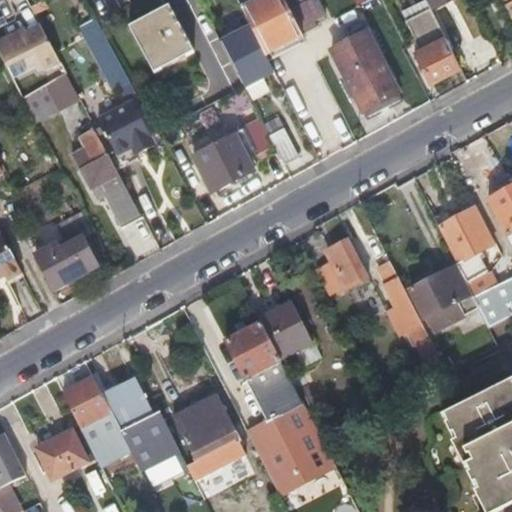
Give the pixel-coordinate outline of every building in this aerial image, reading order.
[(265,54),(303,35),(302,32),(290,9),(286,1),(285,0),(261,0),(242,10),(251,28),(265,54)] [(308,0),(290,9),(302,32),(319,23),(316,17),(323,14),(314,0),(308,0)] [(50,7),(46,1),(33,8),(35,11),(37,15),(50,7)] [(196,53),(171,6),(130,27),(155,74),(196,53)] [(408,18),(419,39),(441,28),(430,7),(408,18)] [(129,99),(137,95),(128,77),(101,27),(85,36),(116,92),(123,88),(129,99)] [(262,77),(273,70),(265,54),(251,28),(224,41),(242,74),(256,67),(262,77)] [(441,28),(419,39),(424,48),(417,52),(432,82),(460,66),(441,28)] [(20,76),(59,56),(50,40),(36,48),(25,29),(3,40),(20,76)] [(399,96),(366,33),(332,51),(364,113),(399,96)] [(49,85),(61,111),(82,101),(68,75),(49,85)] [(49,85),(24,99),(36,123),(61,111),(49,85)] [(155,145),(136,108),(128,106),(99,120),(119,156),(141,144),(144,151),(155,145)] [(275,147),(284,166),(299,158),(279,117),(264,125),(275,147)] [(275,147),(264,125),(261,120),(234,134),(248,161),(275,147)] [(123,228),(143,218),(122,178),(92,121),(85,125),(89,133),(81,138),(86,148),(74,155),(98,200),(105,195),(123,228)] [(234,134),(195,155),(215,193),(254,172),(248,161),(234,134)] [(122,178),(143,218),(156,211),(134,170),(122,178)] [(511,187),(488,200),(508,236),(511,233),(511,187)] [(475,208),(439,228),(458,266),(467,284),(487,274),(476,254),(493,244),(475,208)] [(83,238),(92,233),(82,212),(56,227),(68,248),(61,251),(58,244),(37,255),(55,292),(99,268),(83,238)] [(7,279),(23,271),(3,233),(0,234),(0,274),(2,273),(7,279)] [(357,251),(350,239),(336,248),(339,254),(331,259),(347,290),(354,286),(356,290),(361,288),(359,284),(371,278),(357,251)] [(438,352),(388,257),(377,263),(367,246),(357,251),(371,278),(376,289),(387,283),(401,308),(397,310),(408,332),(411,330),(426,359),(438,352)] [(336,248),(328,252),(331,259),(339,254),(336,248)] [(467,284),(458,266),(412,291),(434,334),(479,308),(473,297),(467,284)] [(511,276),(497,284),(490,272),(487,274),(467,284),(473,297),(476,296),(491,327),(511,315),(511,276)] [(313,342),(292,303),(261,319),(262,322),(281,359),(313,342)] [(281,359),(262,322),(227,341),(269,423),(305,405),(281,359)] [(95,378),(64,394),(82,428),(103,417),(118,442),(125,438),(122,432),(103,395),(95,378)] [(136,378),(103,395),(122,432),(155,415),(136,378)] [(511,511),(511,382),(442,418),(445,424),(440,428),(446,440),(451,438),(455,445),(468,471),(472,478),(468,480),(473,491),(478,488),(482,495),(490,511),(511,511)] [(239,437),(218,397),(175,419),(195,460),(239,437)] [(269,423),(248,433),(280,495),(336,466),(323,441),(305,405),(269,423)] [(38,449),(54,478),(88,462),(72,432),(38,449)] [(462,474),(468,471),(455,445),(448,449),(462,474)] [(11,487),(0,492),(0,503),(4,511),(18,511),(23,510),(11,487)] [(476,499),(482,511),(490,511),(482,495),(476,499)]
